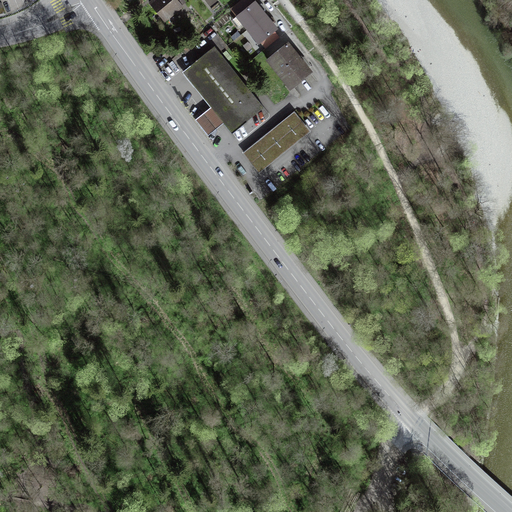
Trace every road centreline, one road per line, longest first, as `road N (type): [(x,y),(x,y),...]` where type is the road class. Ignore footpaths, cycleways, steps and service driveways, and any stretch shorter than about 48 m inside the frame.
road 1 (secondary): [(507,511),(410,419),(333,326),(88,0)]
road 2 (track): [(456,367),(451,325),(378,146),(281,0)]
road 3 (track): [(384,478),(404,425),(450,386),(456,367)]
